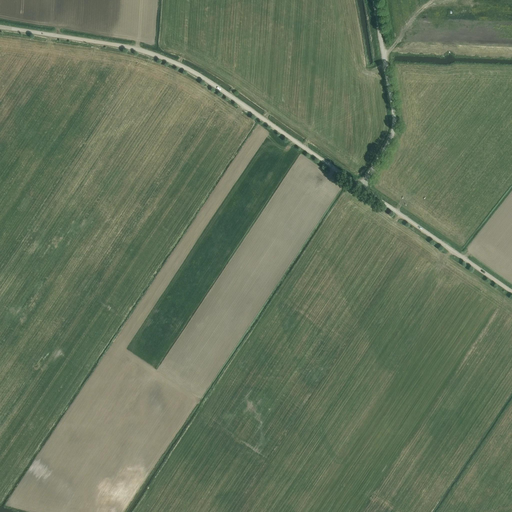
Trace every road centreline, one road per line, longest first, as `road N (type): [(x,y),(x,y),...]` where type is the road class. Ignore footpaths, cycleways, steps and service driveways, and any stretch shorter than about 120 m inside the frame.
road 1 (unclassified): [(360,187),(201,77),(161,59),(0,27)]
road 2 (unclassified): [(360,187),(395,123),(372,0)]
road 3 (unclassified): [(511,291),(360,187)]
